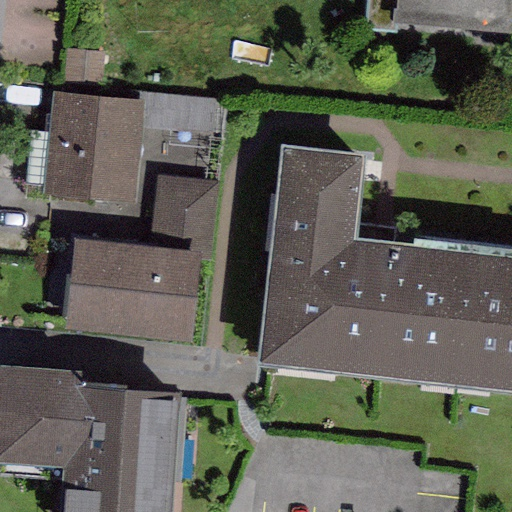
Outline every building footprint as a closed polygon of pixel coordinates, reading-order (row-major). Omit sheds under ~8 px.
[(511,0),(385,0),(383,34),(511,44),(511,0)] [(143,108),(48,96),(35,201),(131,212),(143,108)] [(363,147),(280,137),(255,357),(456,381),(471,245),(353,232),(363,147)] [(78,241),(70,323),(189,335),(197,253),(207,254),(214,186),(162,181),(155,249),(78,241)] [(511,249),(471,245),(456,381),(511,386),(511,249)] [(167,511),(174,409),(62,402),(64,378),(0,374),(0,474),(58,478),(55,511),(167,511)]
